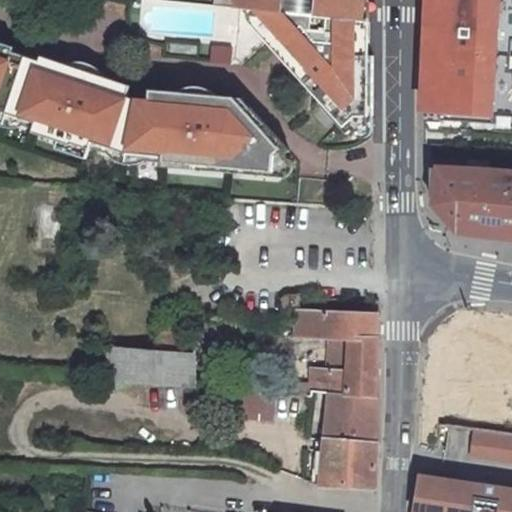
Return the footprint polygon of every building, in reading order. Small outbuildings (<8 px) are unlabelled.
[(214,0),(214,6),(250,10),(363,20),(364,0),(214,0)] [(492,121),(499,0),(422,0),(416,116),(492,121)] [(363,20),(250,10),(250,20),(268,39),(296,42),(294,67),(303,68),(308,71),(312,73),(318,79),(321,84),(324,91),(325,98),(325,100),(322,102),(350,133),(370,115),(375,115),(374,55),(370,55),(369,21),(363,20)] [(296,42),(268,39),(294,67),(296,42)] [(209,61),(228,66),(232,47),(213,43),(209,61)] [(0,111),(7,114),(25,59),(13,55),(15,50),(0,45),(0,111)] [(40,63),(25,59),(7,114),(36,123),(34,129),(33,132),(59,141),(72,145),(72,143),(90,149),(91,147),(92,141),(128,152),(139,101),(128,98),(132,87),(42,59),(40,63)] [(151,103),(139,101),(128,152),(165,156),(164,162),(164,166),(194,169),(195,159),(212,161),(211,171),(273,176),(274,166),(291,152),(252,110),(232,109),(233,100),(152,92),(151,103)] [(233,100),(232,109),(252,110),(243,101),(233,100)] [(18,128),(25,126),(34,129),(36,123),(7,114),(3,127),(6,128),(9,128),(9,129),(16,128),(18,128)] [(59,141),(57,149),(87,158),(90,149),(72,143),(72,145),(59,141)] [(121,162),(126,163),(128,152),(92,141),(91,147),(108,152),(112,157),(117,160),(118,160),(121,162)] [(141,163),(146,160),(164,162),(165,156),(128,152),(126,163),(136,164),(141,163)] [(195,159),(194,169),(211,171),(212,161),(195,159)] [(511,173),(433,167),(429,209),(456,240),(511,245),(511,173)] [(296,322),(295,336),(378,339),(378,315),(297,311),(297,299),(286,298),(286,300),(285,322),(296,322)] [(194,355),(186,355),(189,317),(160,330),(156,383),(196,386),(194,355)] [(441,320),(427,415),(481,423),(495,328),(441,320)] [(511,330),(508,329),(496,396),(511,398),(511,330)] [(350,339),(350,349),(378,349),(378,339),(350,339)] [(93,348),(91,378),(111,379),(111,349),(93,348)] [(111,349),(111,379),(156,383),(158,351),(111,349)] [(313,371),(311,395),(329,397),(379,400),(378,349),(350,349),(349,373),(313,371)] [(259,391),(257,417),(309,420),(311,395),(259,391)] [(311,395),(309,420),(327,421),(329,397),(311,395)] [(329,397),(327,421),(325,443),(378,448),(379,400),(329,397)] [(511,432),(475,428),(471,454),(511,459),(511,432)] [(325,443),(322,486),(378,489),(378,448),(325,443)] [(511,511),(511,491),(503,491),(504,485),(421,474),(415,511),(511,511)]
